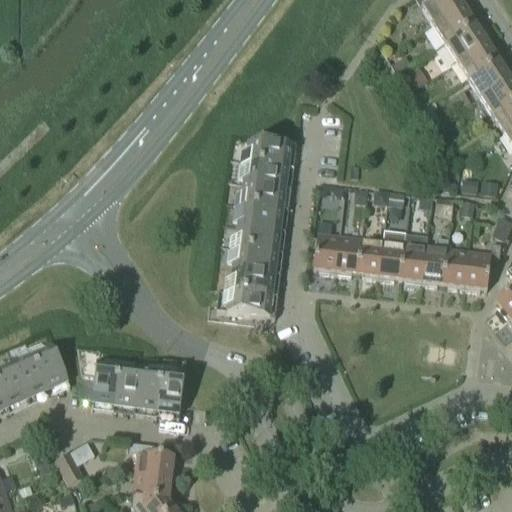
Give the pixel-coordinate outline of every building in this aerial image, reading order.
[(427,0),(418,0),(414,2),(421,12),(431,5),(427,0)] [(432,31),(464,10),(457,0),(439,0),(420,12),(432,31)] [(464,10),(432,31),(444,49),(474,30),(471,25),(473,24),(464,10)] [(474,30),(444,49),(455,68),(488,47),(479,33),(477,35),(474,30)] [(488,47),(455,68),(467,86),(498,66),(494,61),(496,60),(488,47)] [(403,63),(390,71),(396,81),(410,72),(403,63)] [(501,71),(498,66),(467,86),(479,104),(511,83),(503,70),(501,71)] [(419,91),(410,77),(399,85),(400,86),(400,87),(408,98),(419,91)] [(511,84),(511,83),(479,104),(490,122),(511,108),(511,84)] [(420,117),(431,135),(440,129),(433,116),(437,113),(434,108),(420,117)] [(511,108),(490,122),(502,140),(511,133),(511,108)] [(446,130),(429,141),(439,155),(455,144),(446,130)] [(511,133),(502,140),(511,155),(511,133)] [(237,144),(234,165),(293,173),(295,151),(237,144)] [(234,165),(231,187),(290,194),(293,173),(234,165)] [(493,178),(507,181),(510,168),(496,165),(493,178)] [(460,198),(476,199),(477,186),(461,185),(460,198)] [(290,194),(231,187),(229,209),(287,216),(290,194)] [(456,188),(442,187),(441,196),(455,198),(456,188)] [(496,202),(497,189),(480,187),(479,201),(496,202)] [(366,196),(353,195),(351,209),(364,210),(366,196)] [(387,198),(373,197),(372,211),(386,212),(387,198)] [(404,200),(388,198),(387,212),(402,214),(404,200)] [(417,215),(428,216),(429,205),(419,204),(417,215)] [(452,206),(435,204),(434,220),(450,221),(452,206)] [(471,223),(473,209),(461,207),(459,221),(471,223)] [(229,209),(226,230),(284,238),(287,216),(229,209)] [(511,228),(499,223),(491,242),(504,248),(511,229),(511,228)] [(284,238),(226,230),(223,253),(281,260),(284,238)] [(393,285),(399,286),(403,250),(404,240),(383,238),(382,248),(377,286),(393,288),(393,285)] [(334,281),(339,242),(316,240),(312,276),(319,277),(319,279),(334,281)] [(339,242),(334,281),(350,283),(350,280),(356,281),(360,245),(339,242)] [(403,250),(399,286),(405,287),(404,289),(420,291),(425,253),(426,244),(404,242),(403,250)] [(442,291),(446,255),(447,245),(438,244),(436,254),(425,253),(420,291),(436,293),(436,291),(442,291)] [(382,248),(360,245),(356,281),(362,282),(361,284),(377,286),(382,248)] [(489,260),(467,258),(463,296),(479,298),(479,296),(486,296),(489,268),(497,269),(500,250),(491,249),(489,260)] [(281,260),(223,253),(221,273),(279,281),(281,260)] [(446,255),(442,291),(447,292),(447,294),(463,296),(467,258),(446,255)] [(221,273),(218,294),(276,302),(279,281),(221,273)] [(511,293),(494,308),(499,313),(497,315),(507,327),(511,322),(511,293)] [(276,302),(218,294),(215,317),(273,325),(276,302)] [(46,339),(24,348),(48,402),(69,393),(46,339)] [(24,348),(5,356),(29,410),(48,402),(24,348)] [(113,418),(119,359),(76,354),(76,355),(80,383),(94,385),(90,415),(113,418)] [(5,356),(0,358),(0,397),(9,419),(29,410),(5,356)] [(119,359),(113,418),(134,421),(140,362),(119,359)] [(140,362),(134,421),(155,423),(162,365),(140,362)] [(162,365),(155,423),(177,426),(178,419),(185,368),(162,365)] [(0,397),(0,422),(9,419),(0,397)] [(173,462),(156,460),(157,452),(129,449),(128,458),(137,459),(134,480),(173,484),(174,469),(172,468),(173,462)] [(68,459),(54,467),(69,492),(82,484),(68,459)] [(45,462),(34,466),(38,479),(49,476),(45,462)] [(134,480),(132,501),(168,506),(169,500),(171,500),(173,484),(134,480)] [(18,494),(21,502),(32,498),(29,490),(18,494)] [(10,511),(5,498),(0,499),(0,511),(10,511)] [(172,511),(168,506),(132,501),(130,511),(172,511)]
